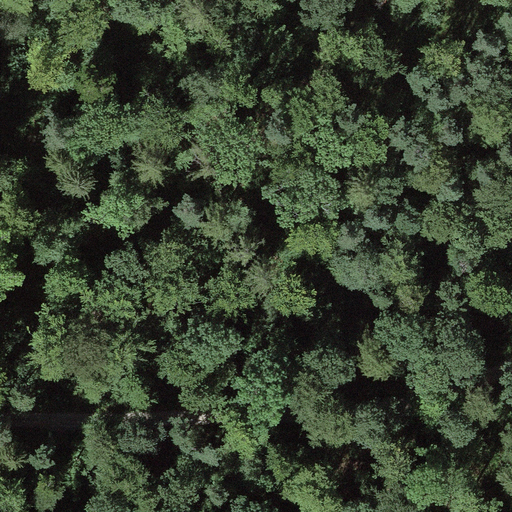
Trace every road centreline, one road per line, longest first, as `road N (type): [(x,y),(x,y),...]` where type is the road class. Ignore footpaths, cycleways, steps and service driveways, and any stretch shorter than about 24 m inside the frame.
road 1 (track): [(0,298),(114,247),(508,0)]
road 2 (track): [(511,206),(255,288),(118,314),(0,305)]
road 3 (track): [(0,425),(359,411),(419,401),(511,364)]
